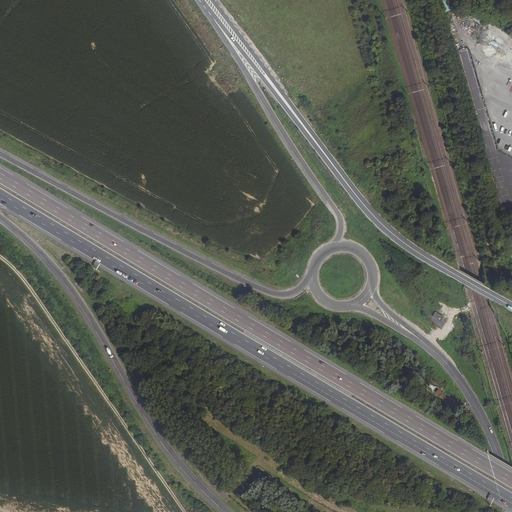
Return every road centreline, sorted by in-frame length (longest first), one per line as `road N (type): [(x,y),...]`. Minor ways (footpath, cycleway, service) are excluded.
road 1 (motorway): [(0,196),(511,499)]
road 2 (motorway): [(511,478),(0,175)]
road 3 (motorway): [(0,219),(55,271),(171,457),(224,511)]
road 4 (motorway): [(312,268),(291,295),(272,294),(0,155)]
road 5 (track): [(0,257),(187,511)]
road 6 (primary): [(215,17),(338,214),(330,248)]
road 7 (primary): [(322,150),(394,235),(511,307)]
road 8 (tertiary): [(511,500),(476,406),(420,339)]
road 9 (primary): [(322,150),(212,0)]
road 10 (primary): [(215,17),(322,150)]
